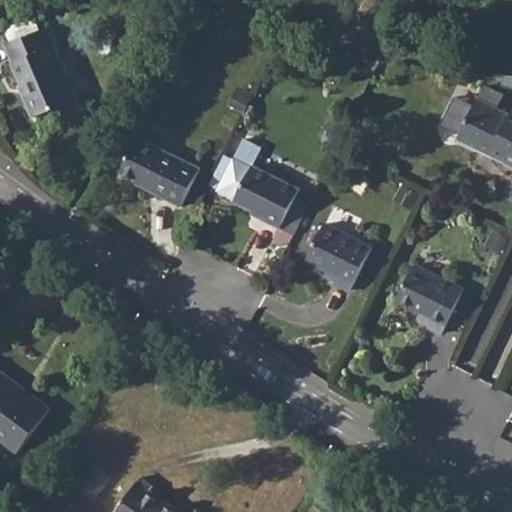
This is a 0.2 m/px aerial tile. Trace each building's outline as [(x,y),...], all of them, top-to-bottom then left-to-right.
[(78,97),(48,26),(39,30),(33,17),(8,28),(13,41),(6,44),(26,92),(23,93),(34,117),(78,97)] [(486,85),(480,98),(498,107),(504,94),(486,85)] [(511,164),(511,113),(511,114),(498,107),(480,98),(476,106),(457,97),(444,124),(463,133),(461,138),(511,164)] [(354,115),(340,108),(326,137),(339,144),(347,128),(348,128),(354,115)] [(202,168),(139,137),(122,172),(151,187),(150,189),(182,205),(202,168)] [(299,194),(301,188),(255,165),(254,167),(235,158),(220,189),(238,198),(237,201),(266,215),(264,219),(282,227),(285,221),(299,228),(312,200),(299,194)] [(373,247),(326,223),(308,259),(339,274),(336,282),(352,290),(373,247)] [(466,288),(417,263),(399,300),(433,318),(430,326),(444,332),(466,288)] [(52,408),(0,370),(0,436),(19,452),(52,408)] [(107,473),(94,464),(75,489),(89,499),(107,473)] [(182,511),(152,490),(154,487),(141,477),(115,511),(182,511)]
